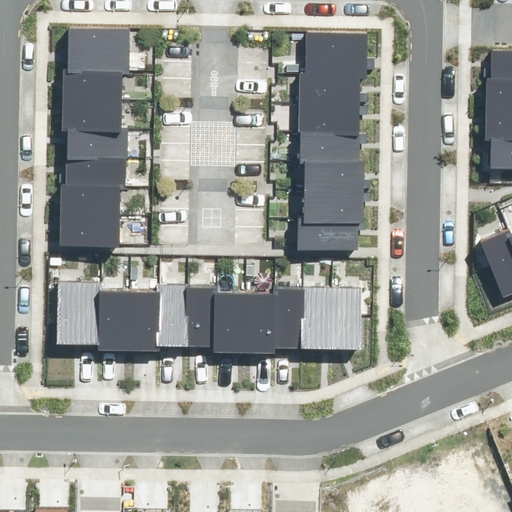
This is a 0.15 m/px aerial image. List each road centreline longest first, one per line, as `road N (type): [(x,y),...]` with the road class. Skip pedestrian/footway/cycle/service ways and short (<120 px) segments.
road 1 (residential): [(427,18),(422,298),(440,379)]
road 2 (residential): [(215,0),(213,227)]
road 3 (residential): [(96,426),(292,427)]
road 4 (residential): [(292,427),(440,379)]
